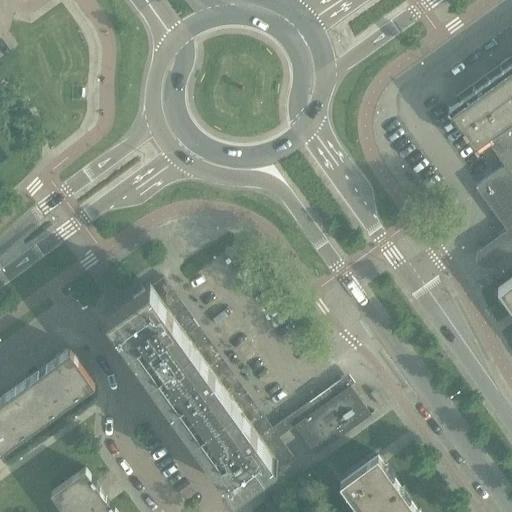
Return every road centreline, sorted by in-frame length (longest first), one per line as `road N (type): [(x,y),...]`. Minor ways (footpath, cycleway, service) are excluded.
road 1 (unclassified): [(407,276),(461,233),(467,192),(408,111),(413,89),(511,17)]
road 2 (residential): [(212,267),(296,379),(375,323)]
road 3 (tertiary): [(375,323),(509,511)]
road 4 (secondary): [(0,284),(173,151)]
road 5 (secondary): [(156,119),(0,250)]
road 6 (tertiary): [(262,180),(286,198),(375,323)]
road 7 (tertiary): [(511,426),(407,276)]
road 8 (tertiary): [(407,276),(306,130)]
road 9 (residential): [(197,511),(203,477),(132,383)]
road 10 (residential): [(163,511),(113,441),(132,383)]
road 11 (secondary): [(325,78),(430,0)]
road 12 (secondary): [(193,141),(250,158),(306,130)]
